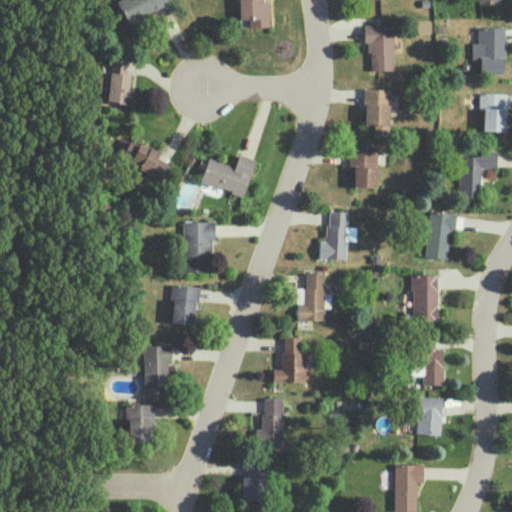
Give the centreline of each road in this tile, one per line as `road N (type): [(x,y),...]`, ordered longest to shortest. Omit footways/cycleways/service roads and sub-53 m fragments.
road 1 (residential): [(312,0),(317,88),(307,134),(179,511)]
road 2 (residential): [(511,237),(483,310),(484,439),(464,511)]
road 3 (residential): [(184,487),(57,483)]
